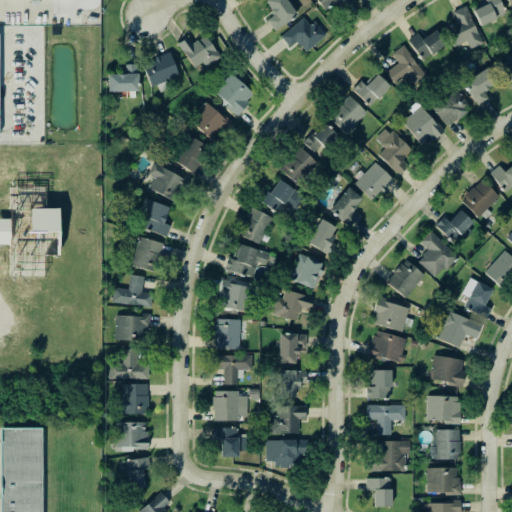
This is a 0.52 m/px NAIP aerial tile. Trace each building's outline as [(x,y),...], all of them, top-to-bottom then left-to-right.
[(274,31),(297,14),(286,0),(268,0),(266,2),(275,13),(266,20),(274,31)] [(334,1),(339,6),(345,0),(315,0),(324,10),(334,1)] [(505,14),(498,0),(485,0),(485,1),(471,7),(479,25),(505,14)] [(481,43),(465,6),(451,12),(457,25),(448,29),(455,46),(466,41),(470,48),(481,43)] [(295,41),(305,53),(326,34),(313,21),(309,25),(302,17),(280,37),(289,47),(295,41)] [(407,39),(421,60),(445,45),(435,30),(421,39),(417,33),(407,39)] [(193,43),(187,36),(176,44),(195,68),(201,62),(206,68),(220,57),(203,35),(193,43)] [(391,53),(397,63),(386,71),(395,84),(407,76),(415,87),(427,79),(403,45),(391,53)] [(150,87),(178,77),(169,53),(141,63),(150,87)] [(511,58),(499,63),(506,84),(511,81),(511,58)] [(108,92),(137,91),(136,64),(123,64),(123,74),(107,74),(108,92)] [(488,98),(483,91),(499,81),(488,66),(462,84),(477,106),(488,98)] [(369,106),(389,86),(374,72),(363,84),(359,81),(351,90),(369,106)] [(254,92),(228,74),(213,95),(238,114),(254,92)] [(447,126),(470,107),(455,88),(431,107),(447,126)] [(365,112),(347,95),(327,117),(345,134),(365,112)] [(230,123),(205,101),(188,119),(213,142),(230,123)] [(401,121),(421,147),(440,132),(420,106),(401,121)] [(326,149),(337,136),(322,123),(304,144),(314,152),(320,145),(326,149)] [(409,151),(387,127),(374,138),(383,148),(377,154),(397,176),(406,167),(400,160),(409,151)] [(192,173),(209,148),(189,135),(173,160),(192,173)] [(317,164),(299,147),(279,169),(296,186),(317,164)] [(372,201),(392,179),(373,162),(353,184),(372,201)] [(148,174),(154,177),(148,188),(175,202),(186,180),(153,163),(148,174)] [(511,164),(503,171),(498,165),(488,172),(504,193),(511,187),(511,164)] [(276,212),(282,203),(295,211),(304,196),(276,179),(261,203),(276,212)] [(460,200),(478,218),(498,196),(480,179),(460,200)] [(358,218),(350,211),(361,199),(348,187),(328,209),(349,228),(358,218)] [(144,231),(167,235),(169,224),(164,223),(168,206),(150,202),(144,231)] [(237,235),(259,244),(271,217),(249,207),(237,235)] [(443,216),(434,225),(452,243),(472,222),(459,210),(448,221),(443,216)] [(336,228),(319,219),(306,242),(329,255),(335,245),(329,241),(336,228)] [(427,250),(417,261),(436,278),(456,255),(430,231),(419,243),(427,250)] [(132,267),(155,271),(161,242),(137,238),(132,267)] [(256,262),(265,264),(267,251),(236,245),(233,259),(226,257),(223,271),(253,277),(256,262)] [(511,258),(501,250),(484,274),(500,286),(510,272),(511,273),(511,258)] [(322,261),(296,254),(289,281),(315,288),(322,261)] [(423,275),(404,259),(385,282),(405,298),(423,275)] [(111,304),(150,306),(150,293),(142,292),(142,276),(128,275),(128,288),(112,287),(111,304)] [(242,283),(222,278),(216,306),(249,312),(254,289),(241,286),(242,283)] [(468,298),(463,307),(486,319),(491,308),(484,305),(492,289),(469,278),(460,294),(468,298)] [(312,296),(283,292),(282,298),(274,297),(271,316),(298,320),(299,308),(309,310),(312,296)] [(373,324),(401,332),(408,307),(376,298),(372,313),(376,314),(373,324)] [(475,339),(481,324),(447,311),(436,339),(458,348),(464,334),(475,339)] [(114,340),(146,340),(147,315),(114,315),(114,340)] [(239,349),(239,319),(214,319),(214,348),(239,349)] [(405,337),(372,331),(367,356),(401,362),(405,337)] [(278,363),(296,363),(296,345),(305,345),(305,334),(278,333),(278,363)] [(136,349),(122,349),(122,363),(109,363),(108,378),(147,379),(147,364),(136,364),(136,349)] [(223,385),(240,384),(240,370),(251,370),(251,354),(212,355),(213,370),(223,369),(223,385)] [(464,359),(432,356),(429,382),(461,385),(464,359)] [(305,371),(279,370),(279,396),(296,397),(297,383),(305,383),(305,371)] [(365,399),(390,398),(389,370),(370,370),(370,386),(365,386),(365,399)] [(146,384),(123,385),(123,414),(147,413),(146,384)] [(246,396),(238,396),(238,391),(213,391),(213,421),(238,421),(238,417),(247,417),(246,396)] [(458,423),(459,397),(426,396),(425,422),(458,423)] [(365,419),(375,419),(374,434),(389,435),(390,419),(404,420),(404,406),(365,405),(365,419)] [(305,406),(276,406),(276,416),(269,415),(269,433),(298,434),(298,419),(304,419),(305,406)] [(146,449),(145,422),(113,423),(113,450),(146,449)] [(238,428),(211,427),(211,440),(220,440),(220,457),(237,457),(238,428)] [(458,429),(434,429),(434,446),(429,446),(430,460),(459,459),(458,429)] [(0,511),(0,430),(40,431),(40,511),(0,511)] [(265,461),(275,461),(275,466),(302,465),(301,455),(309,455),(308,439),(265,440),(265,461)] [(408,441),(379,441),(379,457),(367,457),(367,471),(405,471),(404,454),(408,454),(408,441)] [(144,487),(143,472),(148,472),(148,458),(125,459),(127,488),(144,487)] [(426,494),(458,493),(458,468),(426,468),(426,494)] [(372,490),(372,506),(390,507),(391,478),(365,478),(365,490),(372,490)] [(164,511),(162,510),(170,503),(159,492),(136,511),(164,511)] [(426,502),(426,511),(459,511),(460,502),(426,502)]
